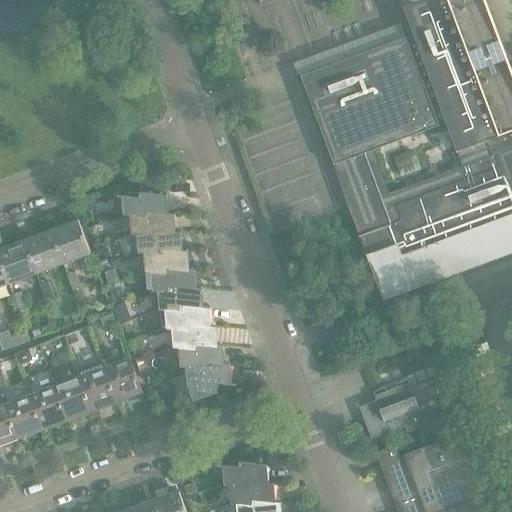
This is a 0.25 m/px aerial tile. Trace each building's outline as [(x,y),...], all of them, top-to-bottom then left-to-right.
[(420,0),(403,7),(404,7),(414,35),(301,76),(334,165),(361,236),(359,237),(360,238),(368,258),(371,267),(383,300),(384,299),(384,298),(422,284),(511,250),(511,71),(485,0),(420,0)] [(149,212),(166,214),(167,196),(142,193),(141,199),(131,198),(128,216),(137,217),(148,218),(149,212)] [(148,218),(137,217),(135,235),(144,236),(155,237),(156,231),(173,233),(174,215),(166,214),(149,212),(148,218)] [(79,220),(52,231),(65,264),(92,254),(79,220)] [(38,274),(65,264),(52,231),(26,240),(38,274)] [(155,237),(144,236),(142,254),(151,255),(163,256),(163,250),(180,252),(182,234),(173,233),(156,231),(155,237)] [(26,240),(0,250),(0,254),(11,285),(38,274),(26,240)] [(163,256),(151,255),(149,273),(159,274),(169,275),(170,269),(187,271),(188,253),(180,252),(163,250),(163,256)] [(0,254),(0,288),(11,285),(0,254)] [(169,275),(159,274),(157,291),(166,292),(176,293),(177,288),(193,290),(194,289),(195,271),(187,271),(170,269),(169,275)] [(83,288),(77,272),(69,275),(75,291),(83,288)] [(56,298),(50,282),(42,285),(48,302),(56,298)] [(166,292),(164,310),(173,311),(183,312),(183,307),(200,309),(201,308),(203,290),(194,289),(193,290),(177,288),(176,293),(166,292)] [(29,309),(23,293),(15,296),(21,312),(29,309)] [(173,311),(171,330),(180,331),(180,330),(190,331),(191,326),(207,328),(208,327),(210,309),(201,308),(200,309),(183,307),(183,312),(173,311)] [(180,330),(180,331),(178,348),(187,349),(187,348),(197,349),(198,345),(215,347),(215,346),(217,328),(208,327),(207,328),(191,326),(190,331),(180,330)] [(187,348),(187,349),(184,367),(194,368),(194,367),(204,368),(205,364),(222,365),(224,347),(215,346),(215,347),(198,345),(197,349),(187,348)] [(106,368),(118,402),(144,393),(131,359),(106,368)] [(118,402),(106,368),(103,360),(78,369),(81,377),(93,412),(118,402)] [(194,367),(194,368),(191,386),(197,402),(221,394),(217,384),(228,385),(231,366),(222,365),(205,364),(204,368),(194,367)] [(68,421),(93,412),(81,377),(56,387),(68,421)] [(386,388),(373,393),(376,401),(360,407),(372,440),(405,427),(408,433),(460,414),(447,379),(413,391),(409,380),(396,384),(397,388),(387,392),(386,388)] [(43,430),(68,421),(56,387),(31,396),(43,430)] [(0,445),(19,439),(6,405),(3,396),(0,396),(0,445)] [(6,405),(19,439),(43,430),(31,396),(6,405)] [(395,446),(392,448),(377,453),(398,511),(499,511),(495,499),(492,500),(467,432),(399,457),(395,446)] [(264,484),(264,483),(266,465),(240,462),(240,468),(231,467),(228,485),(237,486),(237,485),(245,486),(246,482),(264,484)] [(237,485),(237,486),(235,504),(244,505),(244,504),(253,505),(253,501),(272,503),(272,502),(274,484),(264,483),(264,484),(246,482),(245,486),(237,485)] [(186,511),(179,491),(156,499),(160,511),(186,511)] [(160,511),(156,499),(134,508),(135,511),(160,511)] [(244,504),(244,505),(243,511),(279,511),(281,503),(272,502),(272,503),(253,501),(253,505),(244,504)]
